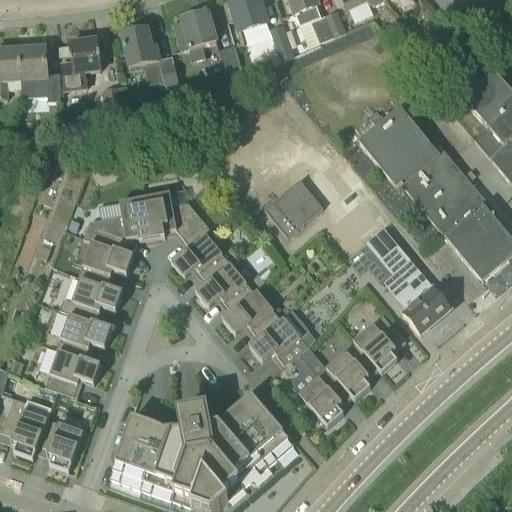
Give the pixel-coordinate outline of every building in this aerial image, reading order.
[(267,28),(264,18),(257,0),(254,0),(230,8),(240,37),(267,28)] [(297,20),(301,29),(312,25),(320,47),(335,42),(346,37),(338,15),(323,21),(314,0),(285,0),(294,21),(297,20)] [(375,9),(383,6),(379,0),(339,0),(344,8),(347,15),(368,4),(369,8),(375,9)] [(216,47),(213,34),(207,15),(181,22),(182,26),(172,28),(180,56),(189,53),(193,66),(206,62),(203,51),(216,47)] [(269,35),(280,66),(294,61),(283,30),(269,35)] [(121,39),(126,58),(130,73),(131,73),(132,76),(142,73),(144,76),(147,88),(151,90),(161,88),(162,91),(166,90),(166,91),(179,88),(172,61),(159,64),(156,51),(152,52),(147,33),(121,39)] [(443,34),(433,43),(441,53),(452,43),(443,34)] [(102,77),(100,62),(99,57),(98,58),(96,44),(69,47),(71,61),(70,61),(71,66),(72,66),(72,69),(60,70),(63,97),(88,94),(86,79),(102,77)] [(219,56),(229,92),(244,84),(235,51),(219,56)] [(46,52),(19,54),(21,87),(37,86),(38,102),(47,101),(48,108),(63,106),(59,79),(48,81),(46,52)] [(0,103),(8,103),(8,95),(7,87),(21,87),(19,54),(0,54),(0,103)] [(438,65),(425,77),(436,89),(449,77),(438,65)] [(511,98),(495,78),(464,105),(488,134),(474,145),(511,189),(511,98)] [(123,117),(120,92),(104,94),(107,119),(123,117)] [(398,194),(402,192),(478,283),(511,254),(511,245),(494,224),(499,221),(443,156),(439,160),(400,112),(359,147),(398,194)] [(46,148),(32,145),(24,185),(39,188),(46,148)] [(301,185),(290,194),(265,215),(287,242),(313,221),(313,222),(324,213),(301,185)] [(190,252),(205,240),(211,235),(188,208),(172,212),(169,197),(144,202),(152,245),(165,243),(164,238),(176,235),(190,252)] [(140,248),(152,245),(144,202),(119,206),(121,220),(92,226),(90,226),(83,244),(91,247),(92,246),(123,257),(127,245),(139,242),(140,248)] [(342,224),(357,242),(380,223),(365,205),(342,224)] [(72,225),(69,234),(77,237),(80,228),(72,225)] [(384,234),(369,247),(366,249),(381,266),(392,279),(384,286),(406,313),(401,318),(420,340),(451,314),(384,234)] [(207,287),(230,269),(205,240),(190,252),(171,268),(184,284),(196,274),(207,287)] [(134,261),(123,257),(92,246),(91,247),(82,271),(84,271),(80,282),(107,292),(112,276),(127,281),(134,261)] [(255,298),(254,297),(230,269),(207,287),(195,297),(209,313),(221,304),(231,317),(255,298)] [(123,297),(107,292),(80,282),(71,307),(64,305),(59,316),(69,320),(70,319),(96,328),(101,312),(116,317),(123,297)] [(282,325),(281,324),(257,296),(254,297),(255,298),(231,317),(222,324),(236,340),(247,330),(258,344),(282,325)] [(286,372),(293,366),(309,353),(301,343),(310,335),(292,315),(283,323),(281,324),(282,325),(258,344),(249,351),(262,368),(274,358),(286,372)] [(112,334),(96,328),(70,319),(69,320),(60,343),(63,344),(59,355),(85,364),(91,348),(105,353),(112,334)] [(373,369),(381,379),(397,365),(391,358),(394,355),(395,356),(396,355),(391,350),(400,342),(400,343),(401,342),(383,320),(353,346),(355,348),(373,369)] [(364,377),(373,369),(355,348),(326,373),(346,396),(354,406),(370,392),(364,385),(367,382),(368,383),(369,382),(364,377)] [(346,396),(326,373),(309,353),(293,366),(301,376),(288,387),(296,397),(300,401),(307,409),(327,433),(343,419),(337,412),(340,409),(341,410),(342,409),(337,404),(346,396)] [(101,370),(85,364),(59,355),(45,392),(73,402),(79,385),(94,390),(101,370)] [(14,364),(11,376),(20,379),(24,367),(14,364)] [(4,392),(8,382),(8,381),(9,377),(0,373),(0,436),(3,438),(14,403),(2,399),(4,392)] [(221,511),(294,450),(251,400),(226,422),(207,425),(205,413),(179,418),(182,430),(163,433),(131,422),(110,484),(188,511),(221,511)] [(307,409),(300,401),(295,404),(302,412),(307,409)] [(33,465),(38,450),(48,424),(23,416),(25,407),(14,403),(3,438),(14,442),(11,448),(12,449),(13,448),(17,449),(13,458),(33,465)] [(48,424),(38,450),(49,454),(47,461),(48,462),(49,461),(52,462),(49,471),(69,478),(83,437),(48,424)]
